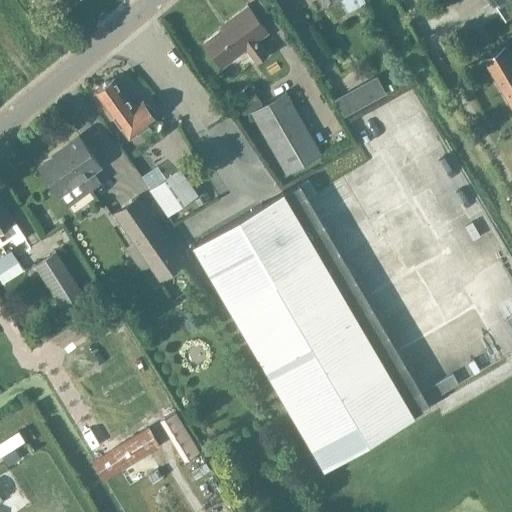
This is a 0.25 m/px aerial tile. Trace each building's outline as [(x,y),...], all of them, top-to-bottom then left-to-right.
[(500,19),(511,13),(511,5),(509,0),(495,0),(492,2),(500,19)] [(221,26),(223,29),(204,43),(222,67),(246,48),(257,62),(268,54),(258,41),(269,33),(248,6),(221,26)] [(511,62),(502,46),(480,59),(511,113),(511,62)] [(156,116),(157,112),(152,104),(147,104),(145,101),(134,108),(114,79),(95,92),(128,140),(158,119),(156,116)] [(335,79),(325,83),(333,102),(342,98),(335,79)] [(387,108),(406,98),(402,90),(383,100),(387,108)] [(322,156),(285,92),(251,112),(287,176),(322,156)] [(446,249),(497,225),(445,118),(389,145),(429,228),(414,235),(422,252),(443,242),(446,249)] [(255,162),(267,156),(253,125),(241,131),(255,162)] [(66,154),(43,171),(59,194),(79,180),(88,192),(98,184),(89,172),(100,164),(80,136),(62,148),(66,154)] [(136,175),(143,187),(162,175),(155,163),(136,175)] [(151,190),(170,217),(200,196),(181,169),(151,190)] [(261,203),(195,242),(196,245),(325,464),(325,465),(430,404),(324,223),(299,181),(261,203)] [(185,261),(139,195),(114,212),(160,278),(185,261)] [(0,245),(12,238),(16,245),(26,238),(0,197),(0,245)] [(0,255),(0,277),(3,282),(24,269),(11,248),(0,255)] [(34,265),(61,308),(82,295),(55,252),(34,265)] [(511,253),(390,317),(403,343),(480,303),(475,292),(511,273),(511,253)] [(511,324),(418,367),(433,400),(455,398),(457,402),(459,423),(461,429),(480,427),(482,442),(492,437),(511,434),(511,324)] [(175,410),(160,419),(184,459),(199,450),(175,410)] [(91,459),(102,478),(160,444),(148,425),(91,459)] [(428,491),(429,485),(428,480),(427,475),(425,471),(421,467),(414,461),(405,459),(398,460),(394,461),(387,465),(383,469),(380,474),(379,478),(378,483),(378,490),(379,493),(381,498),(385,502),(389,506),(394,508),(399,510),(403,510),(408,510),(412,509),(417,506),(421,503),(424,499),(426,495),(428,491)]
